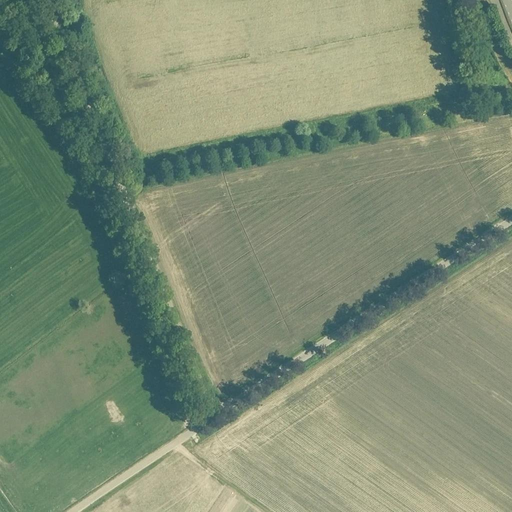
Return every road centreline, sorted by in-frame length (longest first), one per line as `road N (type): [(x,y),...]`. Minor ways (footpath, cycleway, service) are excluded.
road 1 (unclassified): [(211,417),(47,0)]
road 2 (unclassified): [(211,417),(511,219)]
road 3 (unclassified): [(72,511),(211,417)]
